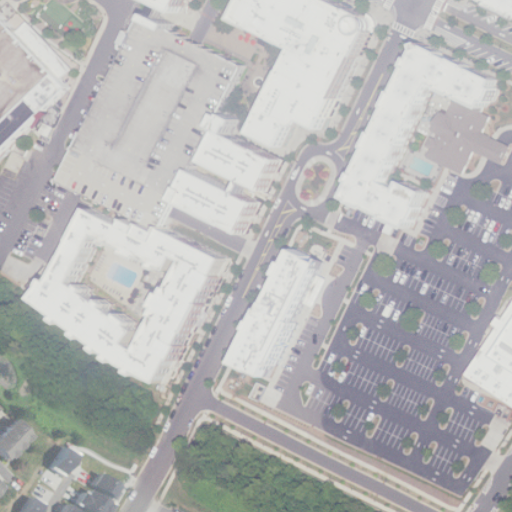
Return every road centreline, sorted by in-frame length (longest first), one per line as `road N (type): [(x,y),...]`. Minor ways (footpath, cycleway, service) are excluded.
road 1 (residential): [(293,201),(131,511)]
road 2 (residential): [(429,511),(196,394)]
road 3 (residential): [(307,153),(290,196),(312,211),(327,204),(344,161),(321,149),(307,153)]
road 4 (residential): [(417,0),(342,157)]
road 5 (residential): [(382,0),(511,65)]
